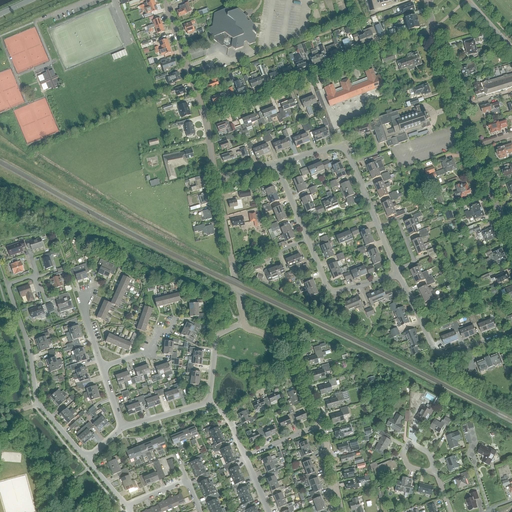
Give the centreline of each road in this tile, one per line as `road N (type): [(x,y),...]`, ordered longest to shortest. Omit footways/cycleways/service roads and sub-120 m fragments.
road 1 (residential): [(203,114),(433,28)]
road 2 (residential): [(274,163),(343,145),(398,274)]
road 3 (residential): [(398,274),(438,353),(511,330)]
road 4 (residential): [(37,403),(7,285),(34,275)]
road 5 (residential): [(243,323),(214,180)]
road 6 (residential): [(321,424),(288,355),(243,323)]
road 7 (residential): [(398,274),(331,291),(306,239)]
road 8 (tertiary): [(471,147),(433,28)]
road 9 (residential): [(203,114),(163,0)]
